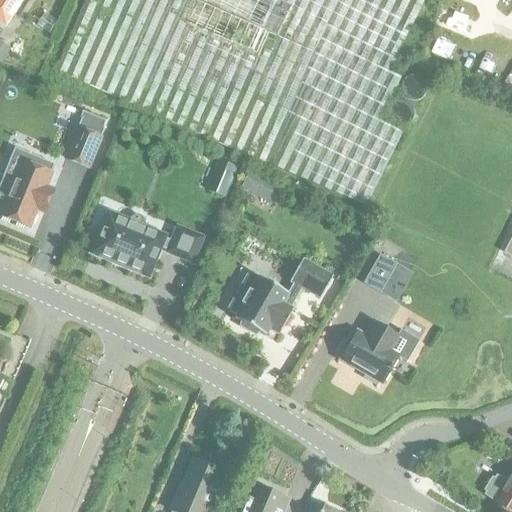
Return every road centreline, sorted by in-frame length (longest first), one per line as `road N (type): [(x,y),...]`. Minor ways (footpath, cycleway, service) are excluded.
road 1 (unclassified): [(376,476),(235,388),(0,278)]
road 2 (unclassified): [(376,476),(401,449),(511,408)]
